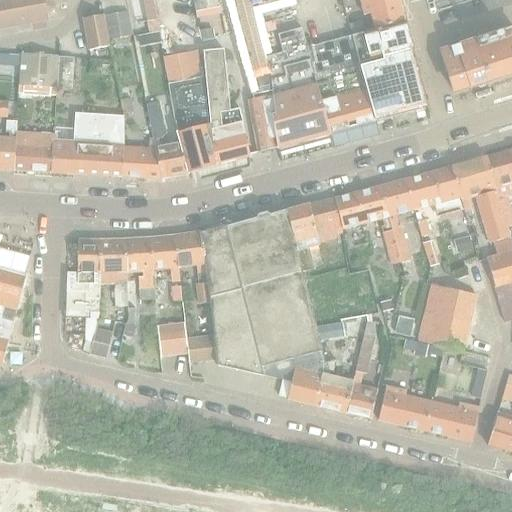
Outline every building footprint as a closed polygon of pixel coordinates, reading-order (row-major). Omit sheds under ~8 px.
[(0,0),(0,30),(16,27),(7,0),(0,0)] [(45,22),(60,19),(61,19),(62,18),(64,17),(65,16),(77,0),(7,0),(16,27),(29,23),(45,21),(45,22)] [(137,24),(156,21),(152,0),(135,0),(133,0),(137,24)] [(192,0),(195,12),(219,8),(217,0),(192,0)] [(288,1),(287,0),(232,0),(258,95),(266,93),(266,91),(272,90),(271,85),(267,67),(252,11),(260,9),(259,5),(277,0),(278,4),(288,1)] [(376,30),(405,23),(398,0),(360,0),(365,17),(372,15),(376,30)] [(105,18),(109,41),(132,37),(128,14),(105,18)] [(88,51),(108,47),(103,16),(83,20),(88,51)] [(405,23),(376,30),(352,36),(363,75),(376,122),(426,109),(405,23)] [(273,119),(277,149),(331,134),(331,133),(318,87),(307,49),(306,49),(304,43),(301,30),(277,36),(282,58),(280,58),(281,63),(267,67),(271,85),(274,117),(273,119)] [(472,88),(511,75),(511,33),(505,35),(504,33),(476,41),(477,42),(460,48),(459,46),(452,49),(452,50),(442,53),(455,93),(472,88)] [(318,87),(331,133),(376,122),(363,75),(352,36),(307,49),(318,87)] [(205,77),(206,93),(211,128),(216,167),(249,158),(241,126),(242,125),(239,111),(229,113),(223,51),(203,53),(205,77)] [(216,168),(216,167),(211,128),(206,93),(205,77),(202,78),(197,52),(163,58),(168,84),(177,134),(179,144),(187,175),(216,168)] [(55,97),(55,90),(57,58),(20,56),(18,91),(17,95),(55,97)] [(74,59),(57,58),(55,90),(72,91),(74,59)] [(273,119),(274,117),(272,90),(266,91),(266,93),(258,95),(256,96),(256,99),(247,101),(251,122),(257,154),(277,149),(273,119)] [(120,101),(122,115),(132,113),(130,99),(120,101)] [(146,106),(150,130),(163,127),(159,104),(146,106)] [(87,177),(91,115),(81,115),(81,116),(74,115),(73,143),(54,142),(52,175),(87,177)] [(91,115),(87,177),(122,179),(124,149),(125,147),(123,118),(91,115)] [(0,171),(14,172),(16,141),(16,133),(15,133),(16,123),(6,122),(6,133),(9,134),(9,139),(0,138),(0,171)] [(14,172),(52,175),(54,142),(54,135),(16,133),(16,141),(14,172)] [(152,134),(153,142),(161,182),(187,175),(179,144),(161,149),(157,133),(152,134)] [(122,179),(161,182),(153,142),(149,142),(149,150),(124,149),(122,179)] [(511,154),(511,152),(486,159),(495,189),(499,202),(508,199),(508,201),(511,200),(511,154)] [(451,169),(464,211),(465,213),(472,211),(469,201),(476,198),(490,244),(494,243),(498,258),(486,261),(505,324),(511,322),(511,247),(506,228),(499,202),(495,189),(486,159),(451,169)] [(464,211),(451,169),(406,181),(414,211),(434,206),(437,218),(464,211)] [(406,181),(381,188),(399,261),(400,264),(411,261),(401,224),(398,224),(396,217),(414,211),(406,181)] [(381,188),(356,194),(363,225),(382,220),(384,227),(381,228),(390,263),(399,261),(381,188)] [(363,225),(356,194),(335,200),(342,235),(363,229),(363,225)] [(511,213),(508,199),(499,202),(506,228),(511,226),(511,213)] [(335,200),(311,206),(321,245),(336,240),(335,237),(342,235),(335,200)] [(287,401),(347,414),(354,382),(333,377),(336,362),(325,365),(302,273),(315,270),(309,249),(321,246),(321,245),(311,206),(225,229),(240,286),(262,377),(291,383),(287,401)] [(422,239),(430,237),(426,221),(418,223),(422,239)] [(225,229),(199,234),(207,277),(218,366),(262,377),(240,286),(225,229)] [(175,238),(179,269),(196,267),(198,278),(207,277),(199,234),(175,238)] [(175,238),(150,241),(153,272),(155,271),(171,270),(172,281),(180,280),(179,269),(175,238)] [(150,241),(126,242),(127,273),(142,272),(142,278),(138,279),(139,301),(154,301),(153,272),(150,241)] [(66,274),(66,293),(85,293),(85,313),(89,313),(89,343),(92,343),(99,313),(99,300),(100,287),(100,274),(101,274),(100,242),(78,242),(78,274),(66,274)] [(126,242),(100,242),(101,274),(119,273),(119,286),(116,286),(115,292),(115,309),(128,309),(127,273),(126,242)] [(423,246),(430,267),(439,264),(432,243),(423,246)] [(0,271),(0,366),(3,368),(26,278),(0,271)] [(196,287),(198,305),(208,304),(206,286),(196,287)] [(463,353),(476,297),(431,286),(418,342),(463,353)] [(181,303),(181,288),(171,288),(172,303),(181,303)] [(395,336),(411,339),(416,319),(400,315),(395,336)] [(316,328),(319,342),(344,338),(342,324),(316,328)] [(188,356),(186,340),(184,325),(156,328),(160,359),(188,356)] [(96,330),(90,356),(105,360),(112,334),(96,330)] [(214,337),(186,340),(188,356),(189,365),(217,361),(214,337)] [(364,337),(356,374),(367,376),(375,340),(364,337)] [(428,346),(405,341),(403,350),(414,353),(413,356),(425,359),(428,346)] [(356,376),(354,382),(347,414),(371,419),(378,391),(360,387),(362,377),(356,376)] [(511,377),(508,376),(501,401),(511,403),(511,400),(511,377)] [(378,422),(425,433),(432,403),(404,397),(406,392),(386,388),(378,422)] [(432,403),(425,433),(472,444),(479,410),(459,405),(458,409),(432,403)] [(487,447),(511,454),(511,423),(511,420),(511,418),(497,414),(487,447)]
